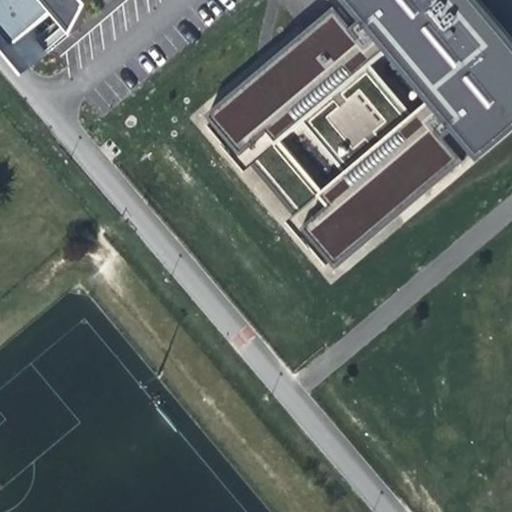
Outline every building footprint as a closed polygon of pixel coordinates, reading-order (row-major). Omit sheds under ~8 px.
[(0,0),(0,1),(23,29),(49,11),(67,32),(84,1),(82,0),(0,0)] [(511,43),(475,0),(342,0),(480,161),(511,132),(511,43)] [(334,17),(215,120),(241,149),(268,132),(278,143),(370,63),(334,17)] [(421,118),(325,197),(333,211),(313,231),(340,262),(455,160),(421,118)] [(511,220),(384,328),(439,389),(511,318),(511,220)] [(511,433),(511,381),(490,405),(511,433)]
